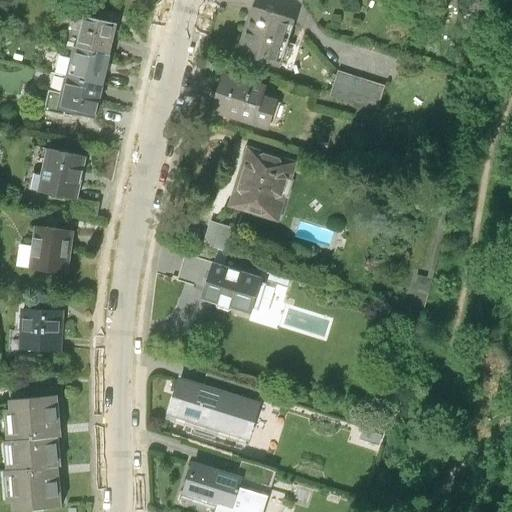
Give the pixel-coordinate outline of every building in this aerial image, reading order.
[(292,20),(248,7),(234,53),(278,66),(292,20)] [(101,10),(99,18),(115,22),(117,14),(101,10)] [(89,15),(81,45),(113,54),(122,24),(115,22),(99,18),(89,15)] [(81,45),(72,79),(104,88),(113,54),(81,45)] [(384,86),(337,71),(329,97),(376,111),(384,86)] [(261,85),(218,72),(207,109),(265,126),(273,100),(258,96),(261,85)] [(96,117),(104,88),(72,79),(68,95),(64,109),(67,110),(96,117)] [(66,115),(67,110),(64,109),(68,95),(52,90),(46,109),(66,115)] [(293,161),(248,148),(232,207),(277,220),(293,161)] [(87,158),(51,150),(42,192),(78,200),(87,158)] [(210,242),(233,242),(234,223),(211,222),(210,242)] [(76,231),(37,226),(31,269),(69,274),(76,231)] [(214,264),(186,256),(179,281),(193,286),(195,281),(208,284),(214,264)] [(262,279),(214,264),(208,284),(204,297),(252,312),(262,279)] [(65,311),(24,308),(22,348),(63,350),(65,311)] [(206,373),(202,387),(211,390),(213,384),(259,398),(261,390),(206,373)] [(202,387),(177,379),(165,415),(215,431),(222,408),(253,417),(259,398),(213,384),(211,390),(202,387)] [(13,400),(57,397),(56,384),(10,381),(13,400)] [(65,437),(62,396),(57,397),(13,400),(14,409),(9,410),(11,441),(65,437)] [(65,437),(11,441),(8,441),(10,470),(62,466),(67,465),(65,437)] [(242,480),(191,463),(181,493),(233,509),(242,480)] [(65,507),(62,466),(10,470),(8,470),(11,503),(16,502),(17,511),(65,507)]
